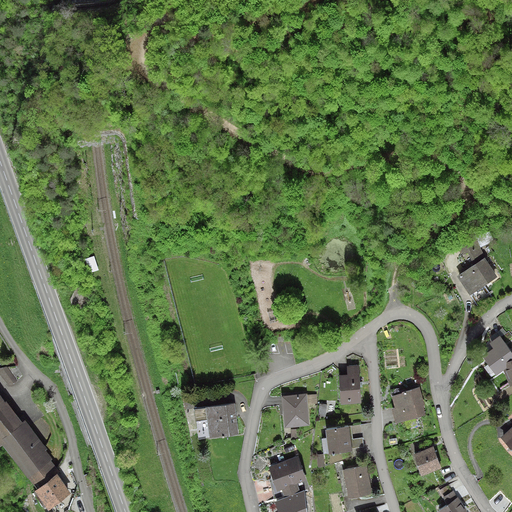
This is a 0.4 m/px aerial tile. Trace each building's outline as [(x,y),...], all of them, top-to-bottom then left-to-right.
[(489,231),(477,237),(481,247),(495,240),(489,231)] [(468,252),(474,265),(485,258),(481,247),(477,237),(460,244),(464,255),(468,252)] [(474,265),(457,276),(470,295),(498,277),(485,258),(474,265)] [(490,337),(492,342),(500,336),(501,337),(507,333),(503,328),(490,337)] [(511,335),(509,331),(507,333),(501,337),(505,342),(511,337),(511,335)] [(504,371),(510,387),(511,385),(511,352),(505,342),(501,337),(500,336),(492,342),(490,344),(493,348),(482,356),(488,364),(495,374),(496,376),(504,371)] [(491,377),(495,374),(488,364),(484,367),(491,377)] [(339,375),(341,405),(362,403),(359,365),(347,366),(347,375),(339,375)] [(427,415),(420,387),(402,392),(402,393),(392,396),(395,407),(392,408),(396,423),(427,415)] [(0,447),(2,446),(6,444),(2,439),(23,424),(22,423),(7,401),(6,402),(0,394),(0,447)] [(282,396),(285,428),(310,426),(308,404),(307,394),(282,396)] [(317,394),(307,394),(308,404),(317,403),(317,394)] [(234,404),(206,407),(206,408),(195,409),(199,439),(209,438),(209,439),(238,436),(234,404)] [(48,448),(25,420),(22,423),(23,424),(2,439),(6,444),(2,446),(29,479),(51,461),(53,459),(46,450),(48,448)] [(349,427),(326,430),(327,438),(329,453),(329,455),(353,451),(352,448),(351,439),(349,427)] [(511,427),(501,438),(511,450),(511,427)] [(299,429),(291,429),(291,440),(300,440),(299,429)] [(353,439),(351,439),(352,448),(364,447),(363,438),(353,439)] [(434,447),(414,454),(422,476),(442,468),(434,447)] [(298,456),(268,467),(278,491),(283,489),(286,497),(301,492),(297,483),(307,480),(298,456)] [(59,472),(51,461),(30,479),(37,489),(35,491),(48,510),(71,494),(57,474),(59,472)] [(367,466),(343,470),(349,499),(373,494),(367,466)] [(307,511),(304,490),(301,492),(286,497),(275,501),(278,511),(307,511)] [(467,511),(454,491),(443,497),(448,505),(436,511),(467,511)]
